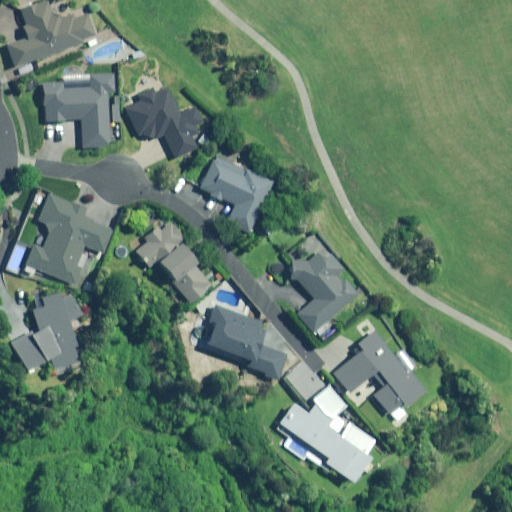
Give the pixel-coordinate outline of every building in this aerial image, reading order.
[(81,41),(91,37),(82,14),(71,18),(69,14),(50,21),(42,0),(14,11),(25,39),(2,48),(10,69),(81,42),(81,41)] [(87,75),(87,82),(84,82),(84,87),(62,87),(62,82),(36,82),(36,108),(43,108),(43,122),(75,122),(75,148),(105,148),(105,144),(118,144),(118,131),(108,131),(108,123),(118,123),(118,105),(107,105),(107,93),(113,93),(113,75),(87,75)] [(168,162),(197,149),(192,137),(201,133),(198,126),(203,124),(193,103),(191,104),(177,110),(163,80),(132,94),(136,101),(120,108),(134,139),(137,137),(143,151),(160,143),(168,162)] [(219,159),(211,155),(195,190),(230,206),(222,224),(245,234),(269,182),(219,159)] [(89,215),(83,213),(84,210),(45,195),(36,218),(34,223),(40,225),(38,229),(45,232),(42,238),(38,249),(28,245),(20,265),(71,286),(78,268),(73,266),(81,246),(98,253),(108,228),(87,220),(89,215)] [(192,267),(193,266),(191,263),(176,242),(181,238),(168,222),(161,228),(154,218),(146,225),(149,229),(126,246),(144,269),(153,262),(169,284),(192,267)] [(312,332),(316,336),(327,326),(323,322),(353,295),(334,275),(340,270),(312,239),(280,269),(308,299),(291,315),(309,335),(312,332)] [(192,267),(169,284),(185,304),(201,292),(204,282),(192,267)] [(52,299),(51,295),(23,301),(30,334),(3,346),(18,372),(40,361),(44,376),(66,372),(64,364),(68,363),(59,321),(73,318),(68,295),(52,299)] [(263,322),(208,300),(200,322),(211,326),(203,346),(247,363),(263,322)] [(403,376),(369,331),(352,344),(356,350),(327,373),(343,394),(366,376),(375,389),(366,395),(382,416),(397,404),(400,408),(420,392),(406,374),(403,376)] [(283,356),(258,346),(248,372),(273,381),(283,356)] [(323,386),(299,412),(289,405),(275,425),(323,459),(319,464),(346,483),(364,458),(359,455),(369,441),(343,422),(333,437),(321,429),(341,405),(323,386)]
